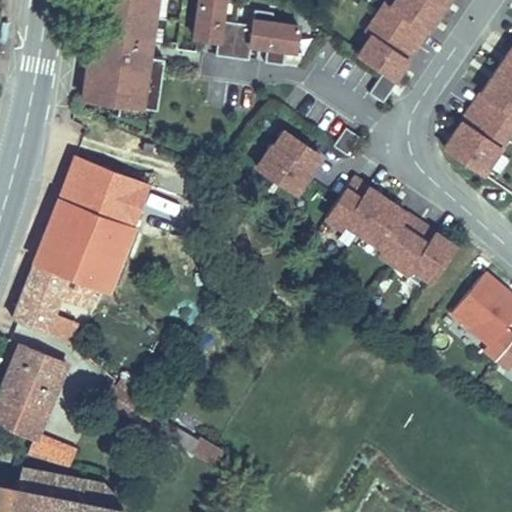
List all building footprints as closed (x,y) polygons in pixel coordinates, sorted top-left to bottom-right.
[(151,57),(135,55),(142,0),(92,0),(85,47),(77,46),(70,96),(144,107),(151,57)] [(92,0),(83,0),(77,46),(85,47),(92,0)] [(194,0),(189,40),(214,44),(212,59),(243,64),(245,49),(263,51),(261,66),(279,68),(281,53),(290,55),(294,29),(266,25),(267,20),(249,17),(248,27),(217,23),(219,0),(194,0)] [(380,76),(391,84),(446,0),(394,0),(387,10),(383,7),(363,37),(367,40),(354,59),(380,76)] [(379,0),(378,3),(383,7),(387,10),(394,0),(379,0)] [(441,151),(477,176),(511,124),(511,45),(511,46),(478,97),(485,102),(466,130),(458,125),(441,151)] [(382,104),(394,86),(391,84),(380,76),(368,94),(382,104)] [(342,131),(330,149),(344,158),(356,140),(342,131)] [(301,170),(311,156),(281,135),(271,150),(269,149),(254,172),(292,198),(308,175),(301,170)] [(149,177),(67,148),(8,315),(47,329),(58,298),(89,309),(99,280),(110,284),(149,177)] [(350,181),(324,222),(339,232),(343,227),(379,251),(376,256),(406,277),(409,272),(428,284),(451,249),(350,181)] [(511,318),(511,299),(483,275),(449,316),(487,347),(482,353),(508,373),(511,367),(511,338),(502,330),(511,318)] [(64,358),(14,339),(0,377),(0,423),(37,436),(64,358)] [(191,443),(104,381),(93,395),(180,458),(191,443)] [(3,483),(0,482),(0,511),(119,511),(113,498),(100,486),(9,466),(3,483)]
